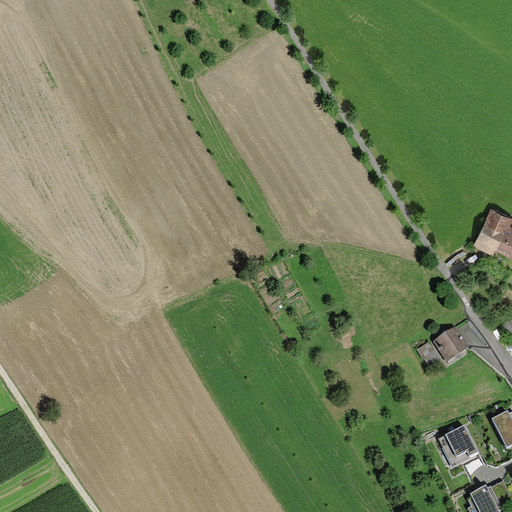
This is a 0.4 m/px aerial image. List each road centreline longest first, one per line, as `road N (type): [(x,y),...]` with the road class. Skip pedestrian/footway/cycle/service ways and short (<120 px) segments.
road 1 (track): [(269,0),(490,337)]
road 2 (track): [(0,371),(93,511)]
